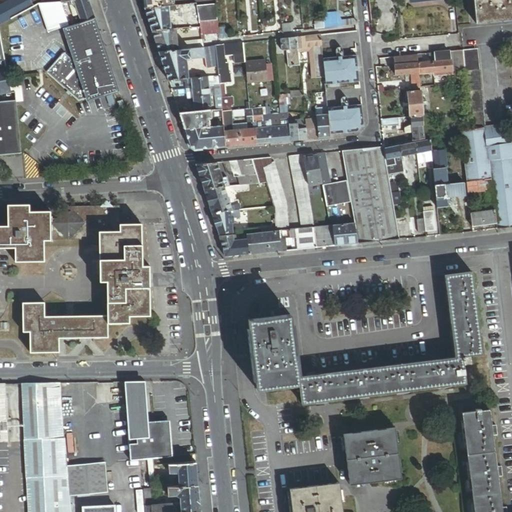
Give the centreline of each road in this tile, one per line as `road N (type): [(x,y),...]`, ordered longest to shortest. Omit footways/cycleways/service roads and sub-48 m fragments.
road 1 (residential): [(167,162),(374,141),(360,0)]
road 2 (residential): [(199,271),(493,242)]
road 3 (residential): [(210,369),(0,372)]
road 4 (residential): [(0,193),(174,181)]
road 5 (residential): [(114,0),(167,162)]
road 6 (residential): [(210,369),(227,511)]
road 7 (residential): [(493,242),(511,379)]
